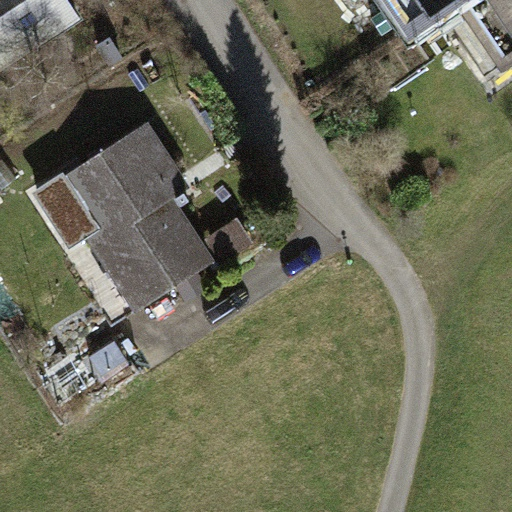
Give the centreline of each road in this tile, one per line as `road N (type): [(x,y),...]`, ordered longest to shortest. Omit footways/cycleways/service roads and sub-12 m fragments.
road 1 (track): [(298,124),(380,234),(426,318),(415,432),(389,511)]
road 2 (residential): [(298,124),(213,0)]
